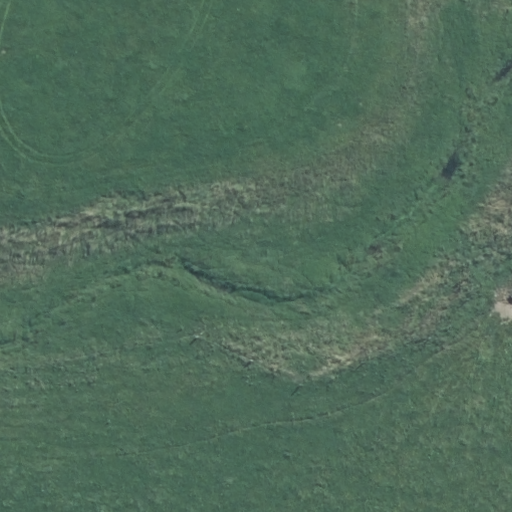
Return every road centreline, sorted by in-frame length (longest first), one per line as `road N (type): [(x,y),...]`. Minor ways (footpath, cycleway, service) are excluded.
road 1 (track): [(511,267),(308,426),(0,440)]
road 2 (track): [(197,511),(308,426)]
